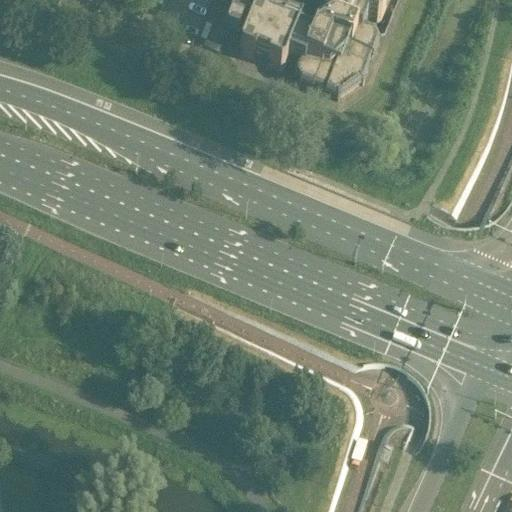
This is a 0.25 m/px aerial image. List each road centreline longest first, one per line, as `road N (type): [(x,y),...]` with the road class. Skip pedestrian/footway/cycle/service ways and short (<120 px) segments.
road 1 (primary): [(508,298),(0,92)]
road 2 (primary): [(0,160),(476,366)]
road 3 (secondary): [(476,366),(415,511)]
